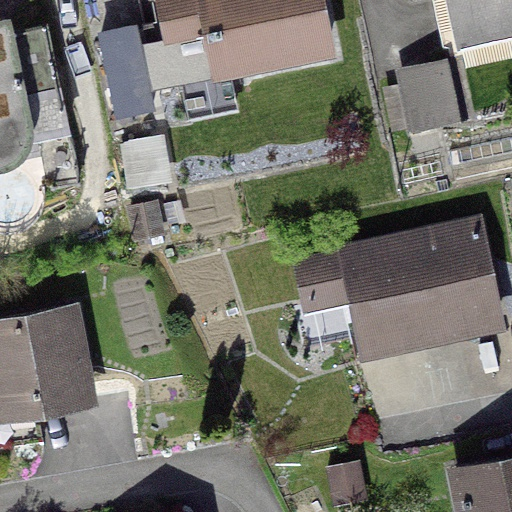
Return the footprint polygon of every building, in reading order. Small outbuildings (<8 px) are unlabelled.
[(324,51),(313,0),(159,0),(168,40),(142,45),(151,87),(324,51)] [(511,0),(433,0),(443,46),(457,43),(460,58),(511,45),(511,0)] [(63,128),(43,32),(0,40),(0,232),(6,232),(16,230),(23,227),(32,219),(37,209),(40,198),(38,187),(45,186),(49,189),(75,184),(63,128)] [(463,119),(450,61),(446,62),(398,72),(408,123),(410,130),(463,119)] [(151,204),(127,209),(133,238),(157,234),(151,204)] [(305,305),(348,296),(359,346),(495,317),(476,229),(297,268),(305,305)] [(0,449),(39,442),(33,409),(85,400),(68,311),(0,323),(0,449)] [(511,511),(511,459),(451,472),(459,511),(511,511)] [(354,463),(325,469),(330,494),(359,488),(354,463)]
